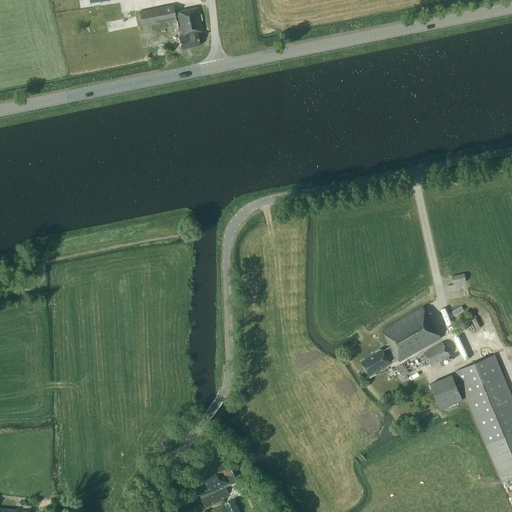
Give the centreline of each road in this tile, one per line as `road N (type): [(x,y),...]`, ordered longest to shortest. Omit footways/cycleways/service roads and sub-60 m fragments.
road 1 (unclassified): [(144,511),(226,387),(226,248),(243,213),(277,197),(511,150)]
road 2 (tertiary): [(217,67),(511,6)]
road 3 (tertiary): [(0,112),(217,67)]
